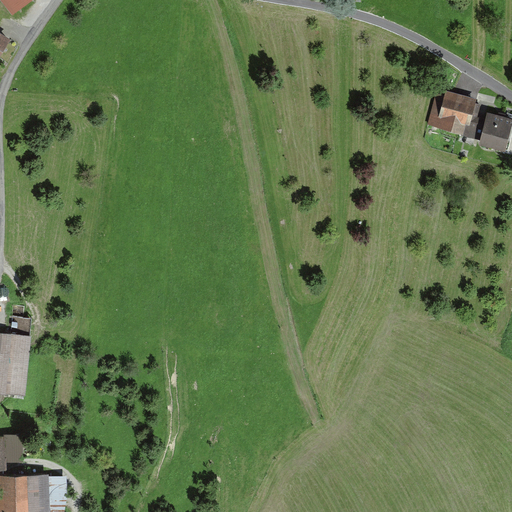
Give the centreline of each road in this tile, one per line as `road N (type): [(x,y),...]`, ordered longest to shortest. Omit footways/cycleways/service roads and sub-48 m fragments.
road 1 (residential): [(511,97),(370,18),(287,0)]
road 2 (residential): [(0,194),(1,103),(14,68)]
